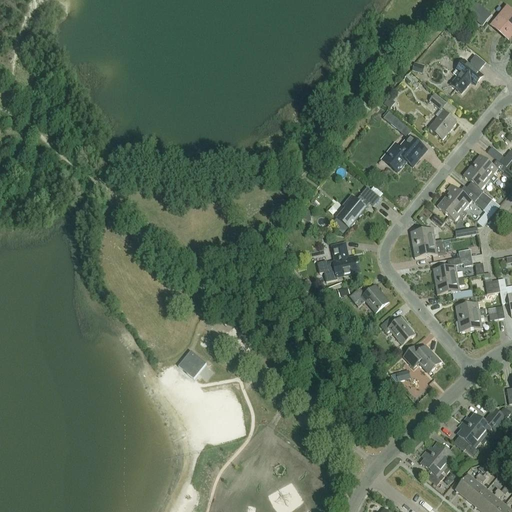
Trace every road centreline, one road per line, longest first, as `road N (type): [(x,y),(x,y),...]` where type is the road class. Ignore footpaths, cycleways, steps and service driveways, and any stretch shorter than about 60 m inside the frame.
road 1 (residential): [(511,99),(389,239),(383,259),(476,374)]
road 2 (unclassified): [(376,465),(201,323)]
road 3 (unclassified): [(476,374),(376,465)]
